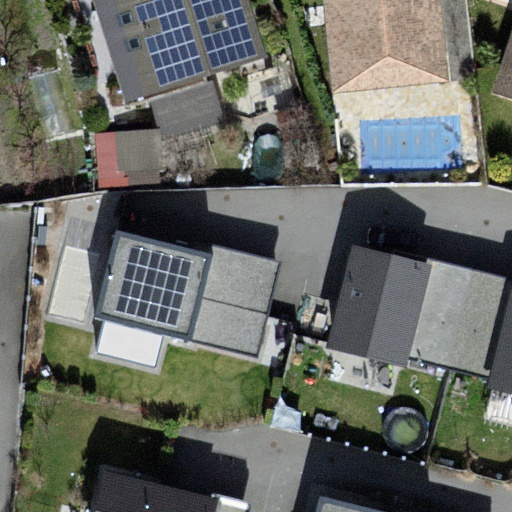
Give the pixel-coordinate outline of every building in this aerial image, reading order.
[(239,0),(88,0),(94,15),(111,6),(141,96),(249,60),(237,24),(247,21),(239,0)] [(430,0),(307,0),(315,98),(437,89),(430,0)] [(511,0),(509,0),(478,94),(511,105),(511,0)] [(101,174),(161,171),(159,121),(98,123),(101,174)] [(211,254),(117,230),(95,314),(190,338),(211,254)] [(211,254),(190,338),(258,354),(281,260),(213,243),(211,254)] [(432,264),(354,245),(328,347),(406,366),(408,357),(432,264)] [(511,284),(432,264),(408,357),(489,378),(511,289),(511,284)] [(511,289),(489,378),(487,386),(511,392),(511,289)] [(214,511),(218,498),(107,471),(96,511),(214,511)] [(381,511),(320,497),(315,511),(381,511)]
